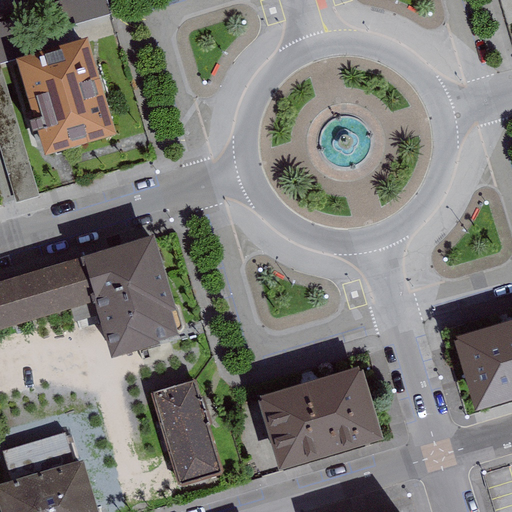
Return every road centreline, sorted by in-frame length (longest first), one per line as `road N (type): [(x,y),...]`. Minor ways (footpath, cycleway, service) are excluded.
road 1 (residential): [(247,171),(0,247)]
road 2 (residential): [(437,457),(372,239)]
road 3 (residential): [(252,511),(437,457)]
road 4 (residential): [(372,239),(402,225),(440,173),(439,108)]
road 5 (residential): [(317,45),(264,80),(248,109),(247,171)]
road 6 (residential): [(247,171),(261,200),(310,238),(372,239)]
road 7 (residential): [(439,108),(403,61),(377,47),(317,45)]
